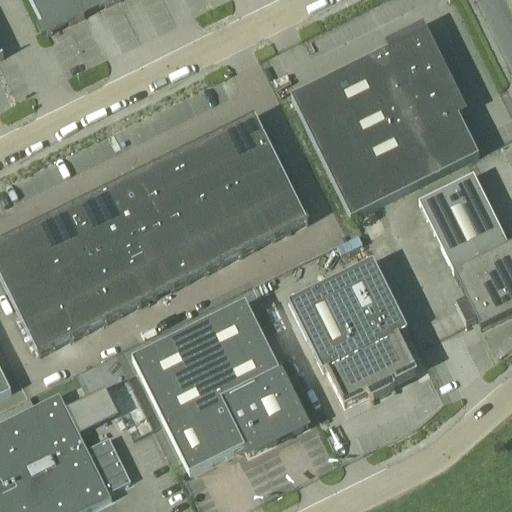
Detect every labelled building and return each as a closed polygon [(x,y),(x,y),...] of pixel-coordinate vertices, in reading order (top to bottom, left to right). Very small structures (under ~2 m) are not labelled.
[(47,40),(83,22),(72,0),(26,0),(41,29),(37,32),(42,42),(46,39),(47,40)] [(72,0),(83,22),(119,4),(117,0),(72,0)] [(351,224),(352,224),(479,161),(457,118),(462,115),(429,50),(431,49),(423,32),(420,34),(422,37),(404,46),(403,46),(317,89),(290,102),(351,224)] [(221,137),(274,244),(308,228),(254,120),(221,137)] [(240,261),(274,244),(221,137),(187,153),(240,261)] [(207,278),(240,261),(187,153),(153,170),(207,278)] [(173,294),(207,278),(153,170),(120,187),(173,294)] [(511,249),(509,252),(504,243),(505,243),(474,180),(418,207),(467,306),(458,310),(457,310),(456,311),(466,331),(467,330),(476,326),(481,335),(511,319),(511,249)] [(140,311),(173,294),(120,187),(86,203),(140,311)] [(106,328),(140,311),(86,203),(53,220),(106,328)] [(72,344),(106,328),(53,220),(19,237),(72,344)] [(0,282),(39,361),(72,344),(19,237),(0,246),(0,282)] [(408,336),(373,266),(373,265),(288,308),(323,378),(326,376),(344,412),(368,401),(369,402),(369,403),(369,404),(373,404),(379,402),(386,399),(390,395),(393,392),(392,391),(391,390),(392,389),(391,389),(415,377),(397,341),(408,336)] [(279,375),(245,307),(132,364),(189,480),(211,470),(244,453),(246,455),(253,458),(276,446),(277,443),(291,437),(294,437),(303,433),(305,426),(280,375),(279,375)] [(0,401),(11,396),(0,374),(0,401)] [(0,511),(95,511),(111,504),(59,399),(0,428),(0,511)]
